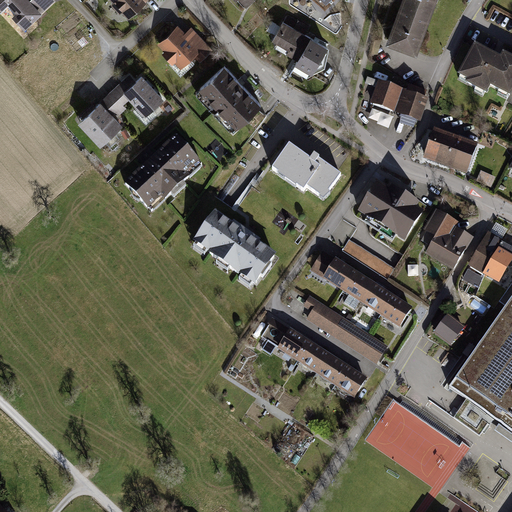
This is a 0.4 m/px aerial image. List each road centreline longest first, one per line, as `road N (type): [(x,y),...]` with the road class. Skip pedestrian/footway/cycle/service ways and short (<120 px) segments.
road 1 (residential): [(301,511),(496,205)]
road 2 (residential): [(398,163),(479,0)]
road 3 (residential): [(193,0),(283,90),(310,103),(328,100)]
road 4 (track): [(0,401),(117,511)]
